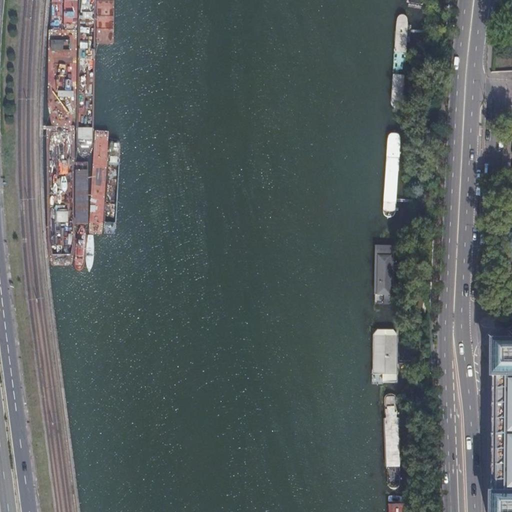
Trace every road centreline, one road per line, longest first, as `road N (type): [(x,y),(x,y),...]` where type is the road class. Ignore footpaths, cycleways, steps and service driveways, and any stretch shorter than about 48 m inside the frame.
road 1 (primary): [(474,511),(461,331),(482,0)]
road 2 (primary): [(466,0),(445,337),(450,511)]
road 3 (primary): [(29,511),(0,281)]
